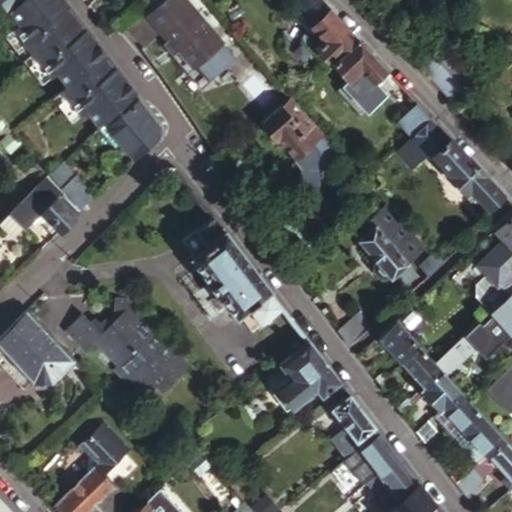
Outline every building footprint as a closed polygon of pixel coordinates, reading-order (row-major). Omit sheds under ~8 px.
[(0,0),(8,11),(20,0),(0,0)] [(64,0),(20,0),(8,11),(19,26),(13,30),(32,55),(58,35),(48,23),(64,11),(65,2),(64,0)] [(124,21),(146,47),(162,33),(191,68),(221,43),(184,0),(167,0),(148,16),(141,8),(124,21)] [(331,63),(358,39),(321,0),(296,0),(302,6),(294,13),(307,27),(305,28),(318,42),(314,46),(330,64),(331,63)] [(64,11),(48,23),(58,35),(78,18),(69,7),(65,2),(64,11)] [(78,18),(58,35),(66,46),(82,34),(91,34),(78,18)] [(310,45),(314,46),(318,42),(305,28),(301,32),(301,36),(302,40),(307,44),(310,45)] [(58,35),(32,55),(51,79),(57,74),(66,86),(86,71),(108,56),(91,34),(82,34),(66,46),(58,35)] [(385,69),(358,39),(331,63),(346,79),(341,84),(365,109),(384,92),(379,86),(373,80),(385,69)] [(439,45),(417,66),(450,101),(472,80),(439,45)] [(108,56),(86,71),(95,83),(110,70),(120,72),(108,56)] [(391,75),(385,69),(373,80),(379,86),(391,75)] [(86,71),(66,86),(60,90),(80,117),(86,113),(98,127),(100,126),(118,109),(136,93),(120,72),(110,70),(95,83),(86,71)] [(118,109),(100,126),(114,144),(120,139),(125,135),(114,121),(140,98),(136,93),(118,109)] [(160,124),(140,98),(114,121),(125,135),(120,139),(134,157),(159,134),(160,124)] [(429,116),(414,99),(401,111),(416,127),(429,116)] [(294,120),(280,104),(280,103),(260,120),(275,139),(278,137),(295,156),(294,160),(301,169),(300,184),(317,186),(320,171),(339,154),(317,128),(307,136),(301,129),(304,127),(297,118),(294,120)] [(471,161),(449,138),(447,135),(430,117),(398,146),(415,165),(430,152),(450,173),(448,175),(462,189),(461,190),(469,198),(473,194),(486,206),(501,193),(471,161)] [(12,130),(0,140),(0,141),(9,153),(22,142),(12,130)] [(394,149),(411,169),(415,165),(398,146),(394,149)] [(63,159),(48,172),(65,193),(77,207),(91,195),(63,159)] [(75,214),(79,210),(77,207),(65,193),(48,172),(28,190),(6,211),(22,227),(38,211),(57,232),(75,214)] [(6,211),(0,216),(0,231),(8,239),(22,227),(6,211)] [(276,228),(299,256),(318,238),(296,211),(276,228)] [(511,289),(511,211),(494,228),(502,237),(475,261),(506,295),(511,289)] [(283,306),(213,215),(178,242),(189,257),(188,258),(207,282),(206,283),(215,295),(216,294),(234,316),(246,307),(260,325),(283,306)] [(373,221),(354,237),(389,278),(419,251),(406,235),(398,241),(394,235),(388,240),(373,221)] [(443,261),(434,251),(419,266),(428,275),(443,261)] [(511,289),(506,295),(489,310),(475,323),(487,336),(501,323),(511,334),(511,289)] [(129,380),(133,377),(150,395),(160,385),(167,391),(192,367),(173,347),(126,298),(116,298),(115,311),(120,316),(102,334),(83,314),(67,329),(86,349),(97,339),(121,364),(118,367),(129,380)] [(48,381),(71,359),(25,309),(0,334),(0,364),(22,387),(29,380),(48,381)] [(358,313),(337,330),(348,345),(370,327),(358,313)] [(420,345),(395,318),(376,336),(400,362),(420,345)] [(289,344),(294,350),(309,340),(303,333),(289,344)] [(462,335),(447,348),(443,352),(455,364),(474,348),(462,335)] [(326,400),(344,386),(343,384),(309,340),(294,350),(290,354),(278,363),(289,377),(276,388),(292,408),(316,390),(320,396),(322,395),(326,400)] [(356,354),(362,361),(373,351),(367,344),(356,354)] [(441,369),(434,360),(420,345),(400,362),(422,386),(423,385),(441,369)] [(441,369),(446,373),(455,364),(443,352),(434,360),(441,369)] [(511,363),(486,388),(507,411),(511,405),(511,363)] [(460,389),(446,373),(441,369),(423,385),(422,386),(408,398),(413,404),(424,394),(438,409),(439,408),(441,407),(460,389)] [(378,382),(384,377),(380,372),(374,377),(378,382)] [(387,381),(384,377),(378,382),(381,386),(387,381)] [(379,431),(344,386),(326,400),(309,414),(313,419),(328,408),(330,407),(345,426),(333,436),(348,455),(379,431)] [(276,388),(262,398),(278,419),(292,408),(276,388)] [(504,437),(471,401),(460,389),(441,407),(472,441),(465,448),(477,462),(504,437)] [(397,407),(402,414),(407,409),(413,404),(408,398),(407,397),(397,407)] [(439,408),(438,409),(434,413),(465,448),(472,441),(441,407),(439,408)] [(407,409),(402,414),(405,418),(410,413),(407,409)] [(51,504),(58,511),(131,511),(135,508),(103,474),(129,449),(103,421),(77,445),(94,464),(51,504)] [(425,421),(415,430),(424,441),(429,436),(426,431),(431,427),(425,421)] [(391,447),(379,431),(348,455),(351,460),(362,452),(378,472),(398,455),(391,447)] [(511,445),(504,437),(477,462),(455,482),(465,495),(481,477),(497,463),(511,479),(511,445)] [(187,462),(198,474),(210,464),(200,452),(187,462)] [(396,495),(416,479),(398,455),(378,472),(380,475),(396,495)] [(424,511),(434,503),(416,479),(396,495),(387,503),(393,511),(424,511)] [(484,510),(510,488),(511,486),(511,479),(480,505),(484,510)] [(0,511),(16,511),(0,494),(0,511)] [(157,511),(145,499),(135,508),(131,511),(157,511)] [(440,511),(438,508),(434,503),(424,511),(440,511)]
